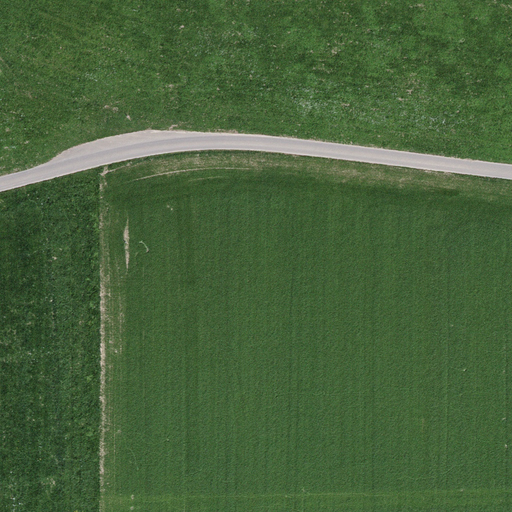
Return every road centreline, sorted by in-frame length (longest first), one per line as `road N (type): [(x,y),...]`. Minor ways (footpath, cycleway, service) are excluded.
road 1 (track): [(0,183),(203,139),(511,174)]
road 2 (track): [(511,498),(132,511)]
